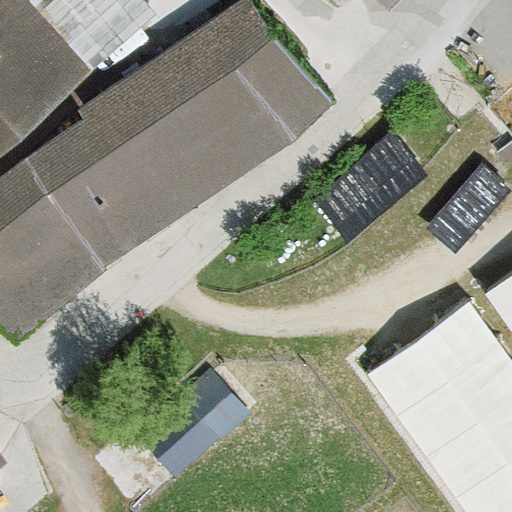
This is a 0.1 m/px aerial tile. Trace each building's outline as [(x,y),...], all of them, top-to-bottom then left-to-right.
[(322,90),(248,0),(229,0),(0,169),(0,313),(10,324),(322,90)] [(0,0),(0,138),(56,83),(162,3),(159,0),(0,0)] [(330,194),(359,225),(431,158),(402,127),(330,194)] [(511,270),(490,287),(511,317),(511,270)] [(234,367),(150,415),(177,463),(261,415),(234,367)] [(0,511),(12,511),(0,495),(0,511)]
